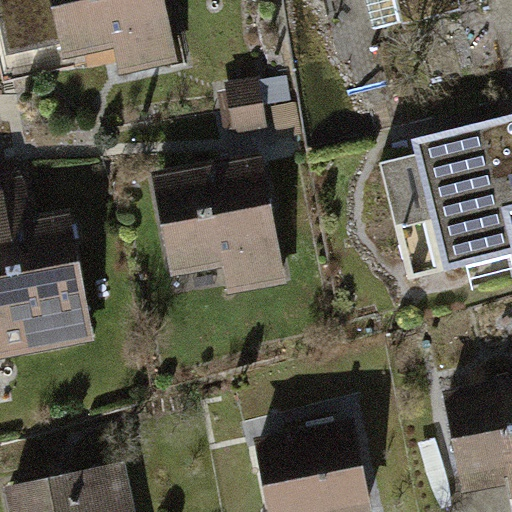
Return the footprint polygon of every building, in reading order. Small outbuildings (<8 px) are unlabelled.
[(163,0),(52,0),(68,70),(118,59),(122,77),(178,64),(163,0)] [(511,128),(414,154),(447,278),(511,261),(511,232),(508,216),(511,215),(511,128)] [(262,158),(152,181),(174,285),(226,274),(231,297),(288,285),(262,158)] [(26,181),(0,186),(0,359),(95,340),(72,221),(35,228),(26,181)] [(511,384),(443,401),(467,500),(510,490),(511,500),(511,384)] [(368,511),(352,432),(253,451),(264,511),(368,511)] [(135,511),(125,467),(1,494),(5,511),(135,511)]
